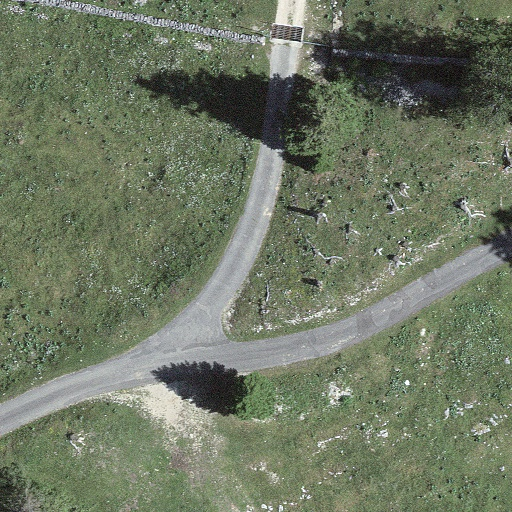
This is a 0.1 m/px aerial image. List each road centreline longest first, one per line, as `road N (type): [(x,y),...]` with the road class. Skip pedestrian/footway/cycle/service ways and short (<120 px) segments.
road 1 (track): [(293,0),(274,150),(248,239),(165,367)]
road 2 (track): [(165,367),(322,341),(511,246)]
road 3 (track): [(0,424),(65,392),(165,367)]
road 4 (track): [(244,511),(186,426),(165,367)]
